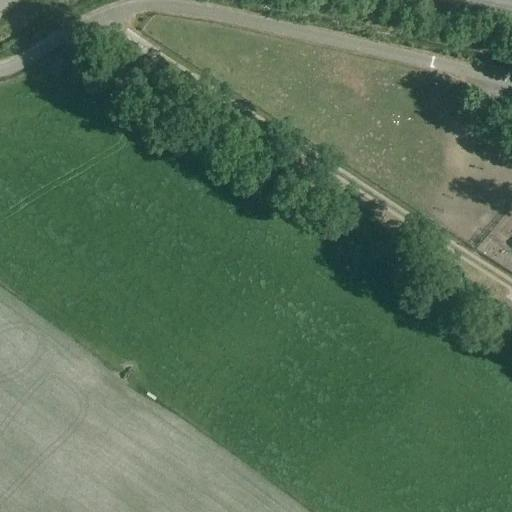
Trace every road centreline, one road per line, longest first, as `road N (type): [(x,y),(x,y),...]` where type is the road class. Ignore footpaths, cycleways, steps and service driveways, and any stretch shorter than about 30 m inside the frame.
road 1 (track): [(121,34),(511,284)]
road 2 (unclassified): [(98,18),(131,7),(180,7),(511,83)]
